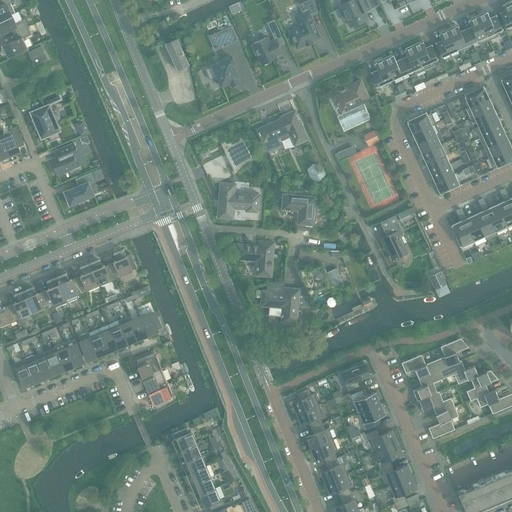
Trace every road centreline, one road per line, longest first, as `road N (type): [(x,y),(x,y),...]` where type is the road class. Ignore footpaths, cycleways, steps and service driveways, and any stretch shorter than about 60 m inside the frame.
road 1 (secondary): [(299,511),(171,196)]
road 2 (residential): [(168,138),(477,0)]
road 3 (secondary): [(157,211),(281,511)]
road 4 (residential): [(434,209),(396,114),(511,57)]
road 5 (secondary): [(171,196),(89,0)]
road 6 (secondary): [(68,0),(126,119),(151,193)]
road 7 (residential): [(374,353),(441,511)]
road 8 (unclassified): [(204,226),(266,383)]
road 9 (unclassified): [(113,0),(168,138)]
road 10 (residential): [(18,408),(113,369),(131,410)]
road 11 (unclassified): [(318,511),(271,393)]
road 12 (residential): [(204,226),(328,235)]
road 13 (residential): [(178,511),(155,458),(126,511)]
